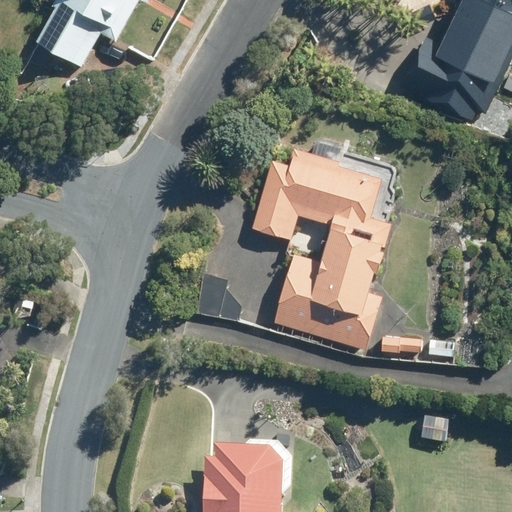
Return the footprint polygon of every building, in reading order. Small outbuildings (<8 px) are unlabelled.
[(61,0),(60,3),(64,5),(44,39),(86,64),(106,31),(121,39),(144,0),(61,0)] [(511,0),(462,0),(444,41),(433,36),(409,87),(477,120),(482,109),(491,112),(511,68),(511,0)] [(299,253),(279,321),(371,349),(387,294),(378,291),(399,224),(375,217),(387,177),(346,165),(347,160),(300,146),(294,164),(277,159),(258,226),(297,238),(303,216),(334,224),(324,260),(299,253)] [(225,318),(233,287),(235,279),(210,272),(201,311),(225,318)] [(244,323),(249,307),(233,287),(225,318),(244,323)] [(21,296),(15,316),(23,318),(36,316),(40,301),(21,296)] [(391,336),(389,350),(406,351),(408,337),(391,336)] [(427,339),(410,337),(409,351),(426,352),(427,339)] [(435,339),(434,353),(459,356),(461,341),(435,339)] [(426,437),(451,441),(455,419),(431,415),(426,437)] [(291,511),(294,469),(281,453),(221,451),(221,462),(213,462),(209,511),(291,511)]
